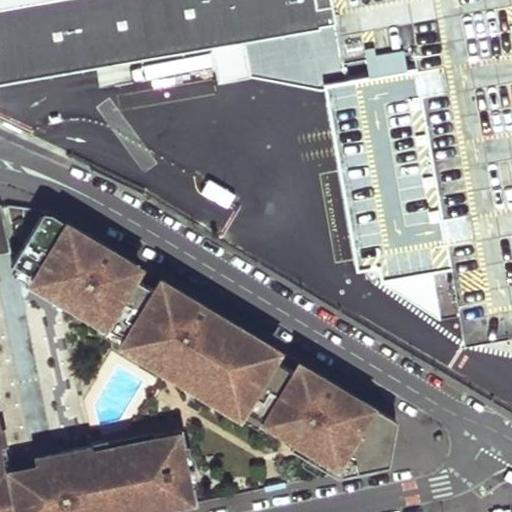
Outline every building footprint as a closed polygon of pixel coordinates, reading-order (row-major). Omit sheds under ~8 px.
[(331,0),(0,0),(0,81),(321,28),(320,26),(336,23),(331,0)] [(511,0),(331,0),(336,23),(336,26),(378,280),(453,267),(465,338),(511,330),(511,0)] [(1,204),(0,204),(0,253),(9,252),(1,204)] [(256,334),(160,277),(153,288),(132,275),(139,264),(50,211),(43,210),(12,262),(34,275),(31,280),(55,295),(79,309),(101,322),(166,361),(172,365),(266,421),(261,429),(290,446),(294,438),(310,448),(306,456),(336,474),(388,463),(396,419),(299,361),(293,370),(250,343),(256,334)] [(79,309),(55,295),(51,302),(74,316),(79,309)] [(166,361),(101,322),(97,330),(161,369),(166,361)] [(261,429),(266,421),(172,365),(167,372),(261,429)] [(0,427),(0,511),(150,511),(197,502),(181,427),(106,442),(62,451),(70,490),(49,495),(41,491),(38,478),(11,484),(10,475),(1,476),(0,469),(0,445),(4,445),(0,427)] [(310,448),(294,438),(290,446),(306,456),(310,448)] [(10,475),(4,445),(0,445),(0,469),(1,476),(10,475)] [(70,490),(62,451),(34,457),(36,469),(10,475),(11,484),(38,478),(41,491),(49,495),(70,490)]
